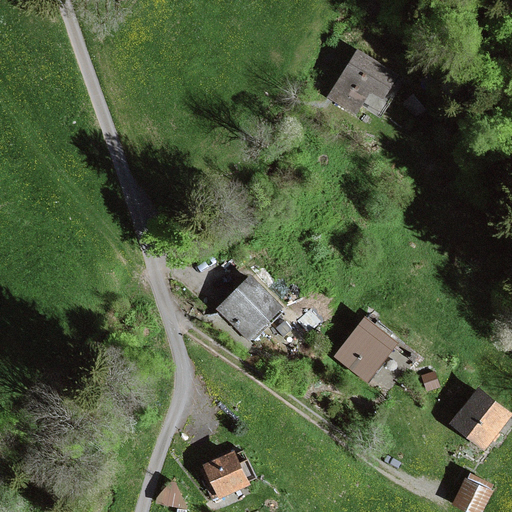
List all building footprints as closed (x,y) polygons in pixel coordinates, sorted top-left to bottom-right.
[(323,92),(359,114),(369,98),(378,103),(392,80),(347,53),(323,92)] [(223,316),(251,344),(279,314),(251,287),(223,316)] [(366,386),(396,347),(358,318),(328,356),(366,386)] [(484,456),(510,417),(474,393),(448,432),(484,456)] [(220,505),(247,491),(226,450),(199,464),(220,505)] [(451,508),(459,511),(484,511),(492,494),(463,481),(451,508)]
